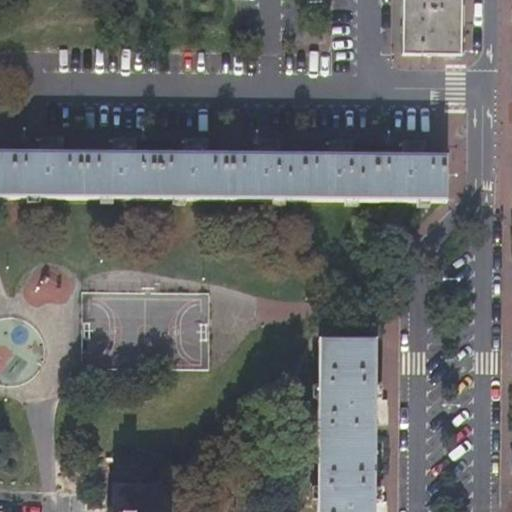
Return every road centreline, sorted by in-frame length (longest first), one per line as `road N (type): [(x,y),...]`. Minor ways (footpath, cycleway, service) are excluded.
road 1 (residential): [(481,190),(419,245),(414,260),(415,511)]
road 2 (residential): [(372,87),(48,83)]
road 3 (residential): [(484,511),(481,190)]
